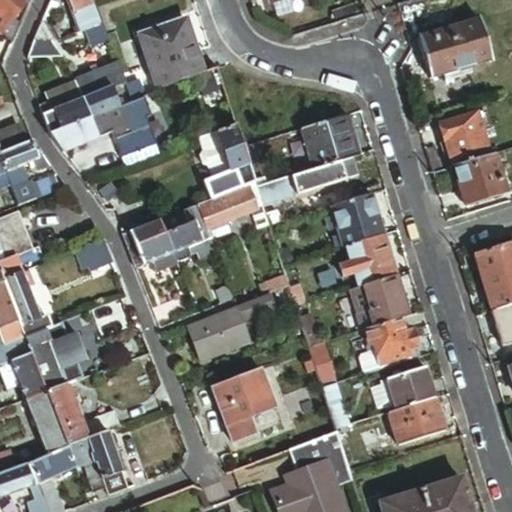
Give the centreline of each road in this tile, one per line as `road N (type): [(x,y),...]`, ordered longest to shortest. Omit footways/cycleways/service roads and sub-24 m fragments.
road 1 (residential): [(41,0),(12,63),(43,137),(114,236),(204,471),(95,511)]
road 2 (residential): [(428,243),(377,70),(358,58),(277,57),(236,31),(225,0)]
road 3 (residential): [(511,508),(428,243)]
